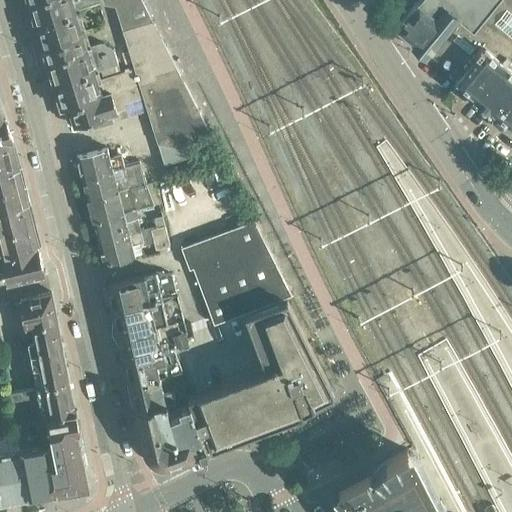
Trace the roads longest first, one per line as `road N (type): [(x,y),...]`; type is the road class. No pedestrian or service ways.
road 1 (tertiary): [(0,8),(75,277)]
road 2 (tertiary): [(75,277),(124,511)]
road 3 (tertiary): [(491,212),(353,17)]
road 4 (unknown): [(164,196),(172,228),(167,258),(207,359)]
road 5 (residential): [(250,464),(228,465),(133,511)]
